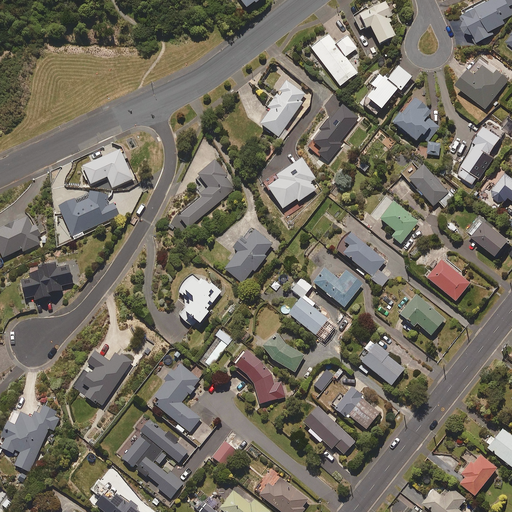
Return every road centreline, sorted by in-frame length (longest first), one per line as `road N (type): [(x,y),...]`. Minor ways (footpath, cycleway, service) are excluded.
road 1 (residential): [(150,104),(170,149),(152,209),(96,294),(37,338)]
road 2 (secondary): [(353,511),(511,309)]
road 3 (residential): [(150,104),(198,81),(307,0)]
road 4 (residential): [(0,173),(150,104)]
